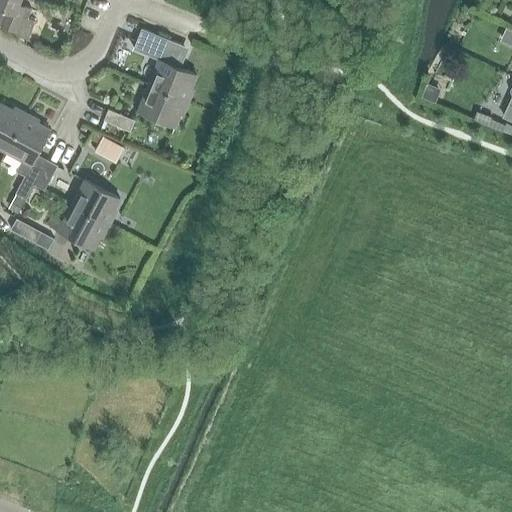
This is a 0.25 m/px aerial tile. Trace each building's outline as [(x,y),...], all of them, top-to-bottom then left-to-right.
[(19,2),(19,0),(0,0),(0,5),(5,8),(0,19),(0,24),(14,30),(14,32),(27,38),(34,19),(27,16),(31,7),(19,2)] [(196,72),(173,63),(181,43),(141,26),(132,47),(158,57),(148,83),(188,100),(193,86),(191,85),(196,72)] [(511,81),(508,90),(511,98),(503,116),(511,120),(511,81)] [(182,112),(188,100),(148,83),(137,109),(174,124),(180,111),(182,112)] [(0,146),(6,150),(26,112),(14,105),(13,108),(0,101),(0,146)] [(129,129),(134,118),(108,107),(103,118),(129,129)] [(491,116),(475,110),(471,120),(502,132),(505,124),(490,118),(491,116)] [(26,112),(6,150),(22,158),(16,170),(25,174),(16,191),(26,197),(34,183),(47,158),(36,152),(50,128),(37,121),(39,119),(26,112)] [(95,151),(116,162),(124,147),(103,136),(95,151)] [(47,158),(34,183),(44,188),(57,163),(47,158)] [(113,209),(119,197),(84,178),(71,203),(109,223),(115,210),(113,209)] [(24,198),(14,193),(6,208),(16,213),(24,198)] [(102,235),(109,223),(71,203),(62,219),(52,213),(47,222),(93,246),(100,234),(102,235)] [(53,238),(15,218),(9,229),(47,249),(53,238)]
